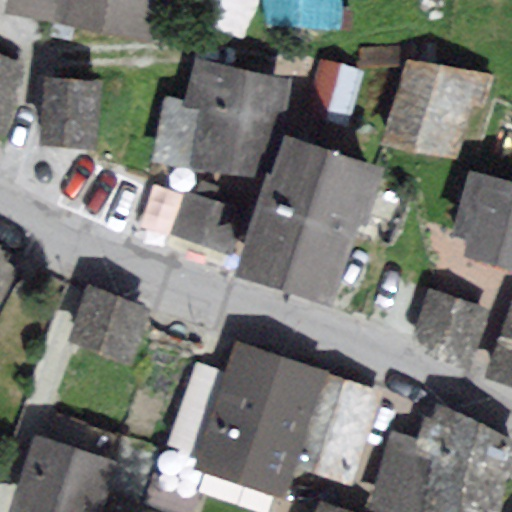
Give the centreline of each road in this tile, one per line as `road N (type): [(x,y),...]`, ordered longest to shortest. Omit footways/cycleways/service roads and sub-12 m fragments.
road 1 (tertiary): [(0,200),(234,307),(465,399)]
road 2 (track): [(296,52),(74,55),(42,63),(0,196)]
